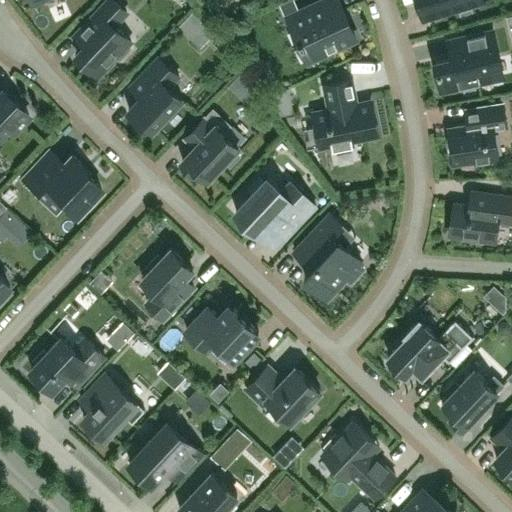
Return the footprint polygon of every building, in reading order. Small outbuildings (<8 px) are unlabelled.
[(105,0),(75,32),(82,38),(85,42),(76,51),(100,73),(117,55),(120,58),(132,45),(129,43),(131,40),(114,24),(127,11),(115,0),(105,0)] [(356,37),(341,6),(338,0),(320,0),(288,15),(294,29),(298,27),(303,37),(299,39),(302,45),(305,43),(311,56),(308,57),(308,58),(356,37)] [(481,0),(419,0),(425,17),(481,0)] [(497,76),(492,54),(497,53),(492,29),(450,39),(451,39),(451,40),(450,40),(453,56),(436,60),(442,88),(497,76)] [(159,55),(132,83),(142,93),(128,107),(141,119),(143,117),(154,127),(182,97),(169,84),(179,74),(159,55)] [(238,73),(228,84),(233,88),(243,78),(238,73)] [(373,113),(371,100),(371,99),(354,103),(352,95),(355,94),(354,93),(351,80),(352,80),(351,78),(325,84),(325,85),(328,98),(328,100),(330,99),(332,107),(315,110),(315,112),(318,124),(317,124),(318,126),(323,124),(326,141),(326,142),(333,141),(334,145),(334,146),(352,143),(352,141),(351,141),(350,137),(374,133),(373,131),(370,115),(374,114),(374,113),(373,113)] [(29,114),(0,86),(0,132),(7,126),(13,131),(29,114)] [(290,92),(270,102),(279,113),(293,111),(290,92)] [(498,157),(493,127),(506,125),(503,102),(466,108),(468,123),(466,124),(465,124),(466,124),(463,126),(460,126),(457,126),(458,125),(456,125),(449,126),(451,134),(447,135),(449,149),(453,148),(455,162),(476,158),(477,161),(498,157)] [(238,145),(223,131),(230,124),(213,108),(192,131),(186,136),(195,145),(182,158),(194,170),(195,169),(206,179),(225,159),(230,164),(240,154),(235,149),(238,145)] [(100,186),(88,175),(80,167),(83,164),(70,152),(62,160),(48,148),(22,176),(36,190),(44,181),(65,201),(63,203),(79,218),(95,200),(91,196),(100,186)] [(283,237),(315,204),(290,181),(282,190),(267,175),(264,179),(259,176),(250,186),(253,191),(236,209),(257,229),(265,220),(283,237)] [(511,222),(511,213),(511,194),(473,189),(473,190),(477,190),(476,200),(472,203),(455,201),(451,233),(494,239),(497,220),(511,222)] [(6,207),(0,213),(0,235),(2,237),(5,234),(17,245),(31,230),(6,207)] [(362,260),(345,243),(340,239),(343,236),(336,229),(343,222),(330,211),(295,248),(307,260),(309,258),(315,263),(304,274),(328,296),(347,276),(351,280),(364,266),(360,262),(362,260)] [(194,285),(184,276),(193,267),(171,247),(162,256),(158,253),(148,264),(151,267),(142,276),(157,290),(147,300),(164,317),(194,285)] [(0,300),(9,291),(5,287),(8,283),(0,275),(0,300)] [(208,305),(186,328),(207,347),(223,363),(233,353),(235,355),(259,330),(230,302),(218,314),(208,305)] [(392,357),(390,360),(400,370),(403,367),(406,371),(413,363),(422,372),(441,352),(449,359),(472,335),(455,318),(438,336),(420,318),(406,332),(408,334),(389,354),(392,357)] [(77,383),(105,354),(85,335),(74,347),(61,335),(47,350),(44,347),(31,361),(34,363),(31,367),(54,388),(72,368),(81,377),(76,382),(77,383)] [(255,350),(245,359),(252,366),(262,357),(255,350)] [(292,419),(320,389),(295,365),(283,377),(269,364),(247,387),(262,402),(267,396),(292,419)] [(459,384),(454,379),(444,389),(449,394),(441,402),(452,413),(452,414),(464,425),(504,383),(494,374),(487,381),(474,368),(459,384)] [(138,401),(116,381),(105,371),(81,396),(92,406),(83,416),(105,436),(138,401)] [(181,371),(170,383),(175,388),(186,375),(181,371)] [(218,400),(229,388),(221,380),(210,392),(218,400)] [(211,401),(196,387),(184,401),(198,414),(211,401)] [(511,470),(511,415),(492,436),(504,447),(496,456),(511,470)] [(203,451),(168,418),(129,459),(153,481),(169,463),(180,473),(177,476),(178,477),(203,451)] [(372,451),(379,444),(353,419),(338,435),(335,433),(324,444),(327,447),(323,451),(349,476),(352,473),(375,495),(396,474),(372,451)] [(221,464),(239,444),(229,434),(210,454),(221,464)] [(287,439),(272,455),(284,466),(299,450),(287,439)] [(185,511),(219,511),(237,493),(212,470),(179,506),(185,511)] [(450,511),(443,504),(434,496),(430,501),(420,491),(400,511),(450,511)]
